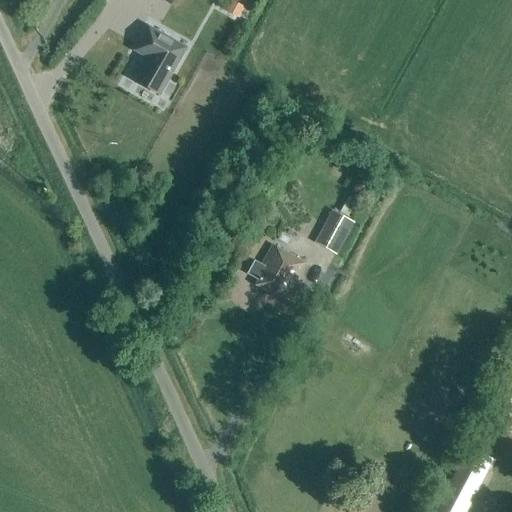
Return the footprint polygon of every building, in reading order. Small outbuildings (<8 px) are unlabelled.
[(245,8),(230,0),(224,11),(239,19),(245,8)] [(159,96),(176,66),(186,48),(148,26),(133,52),(137,54),(125,75),(135,81),(135,82),(159,96)] [(336,256),(353,223),(330,211),(313,244),(336,256)] [(284,302),(294,283),(304,265),(272,247),(261,266),(266,268),(255,286),(284,302)] [(459,511),(489,458),(464,445),(427,511),(459,511)]
